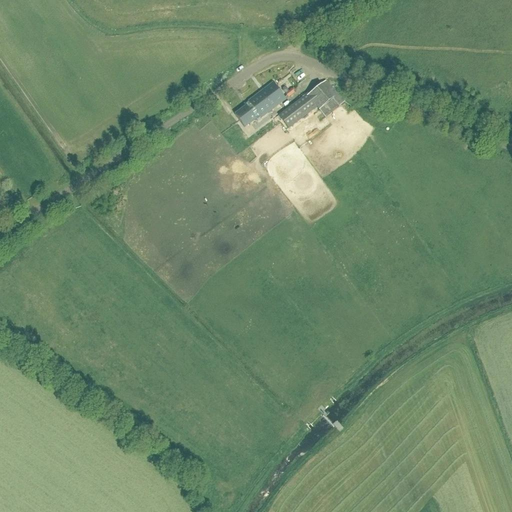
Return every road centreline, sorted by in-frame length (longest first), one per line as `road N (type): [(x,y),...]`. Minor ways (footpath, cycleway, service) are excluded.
road 1 (unclassified): [(0,236),(282,55),(511,147)]
road 2 (track): [(304,35),(295,27),(120,34),(86,21),(66,0)]
